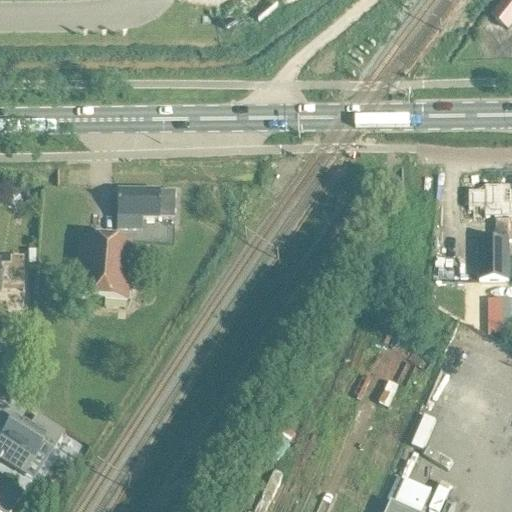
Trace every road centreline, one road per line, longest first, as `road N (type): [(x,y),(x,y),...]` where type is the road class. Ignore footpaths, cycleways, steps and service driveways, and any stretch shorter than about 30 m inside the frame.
road 1 (primary): [(0,120),(267,117)]
road 2 (primary): [(267,117),(511,114)]
road 3 (residential): [(267,117),(278,81),(365,0)]
road 4 (unclassified): [(0,17),(118,13),(137,0)]
